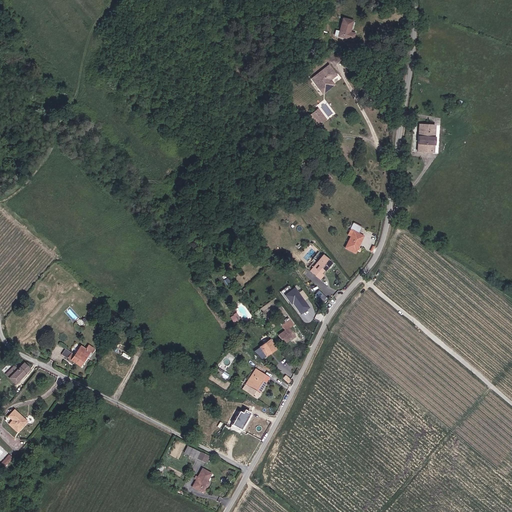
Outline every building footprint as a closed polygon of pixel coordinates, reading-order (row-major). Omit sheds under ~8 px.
[(352,20),(343,17),(339,35),(354,39),(356,32),(349,30),(352,20)] [(332,81),(338,77),(332,67),(311,79),(320,93),(331,86),(329,81),(331,80),(332,81)] [(333,88),(331,86),(320,93),(321,95),(333,88)] [(326,119),(319,108),(315,111),(322,121),(326,119)] [(322,121),(315,111),(311,114),(318,124),(322,121)] [(439,127),(416,124),(412,150),(435,154),(439,127)] [(346,248),(356,253),(360,245),(357,244),(363,233),(359,231),(363,225),(354,220),(347,233),(352,236),(346,248)] [(363,233),(357,244),(360,245),(366,234),(363,233)] [(334,263),(325,255),(318,263),(319,264),(312,272),(321,280),(324,276),(321,273),(325,269),(328,270),(334,263)] [(298,294),(290,300),(301,314),(309,308),(298,294)] [(236,312),(230,316),(232,321),(239,317),(236,312)] [(290,329),(294,325),(288,317),(279,323),(283,329),(277,333),(284,344),(295,337),(290,329)] [(277,348),(271,340),(261,347),(268,357),(273,354),(271,353),(277,348)] [(76,359),(85,365),(95,352),(85,345),(78,356),(75,354),(72,358),(75,361),(76,359)] [(8,375),(19,384),(32,369),(26,363),(20,369),(17,367),(8,375)] [(244,377),(246,379),(253,370),(248,365),(242,373),(245,375),(244,377)] [(267,381),(269,376),(260,372),(258,376),(267,381)] [(251,387),(261,393),(267,381),(258,376),(251,387)] [(249,396),(256,400),(261,393),(251,387),(250,389),(241,384),(241,382),(236,380),(234,384),(237,386),(236,388),(242,391),(249,396)] [(232,390),(240,393),(242,391),(236,388),(237,386),(234,384),(232,390)] [(234,406),(232,410),(240,414),(249,396),(242,391),(240,393),(238,398),(234,406)] [(276,412),(279,406),(272,403),(269,408),(276,412)] [(28,421),(26,419),(15,410),(10,418),(15,422),(11,426),(20,432),(25,425),(28,421)] [(195,457),(198,450),(193,448),(189,446),(186,453),(189,454),(195,457)] [(6,463),(9,465),(15,458),(12,455),(6,463)] [(212,474),(205,470),(195,488),(201,491),(203,492),(213,474),(212,474)]
